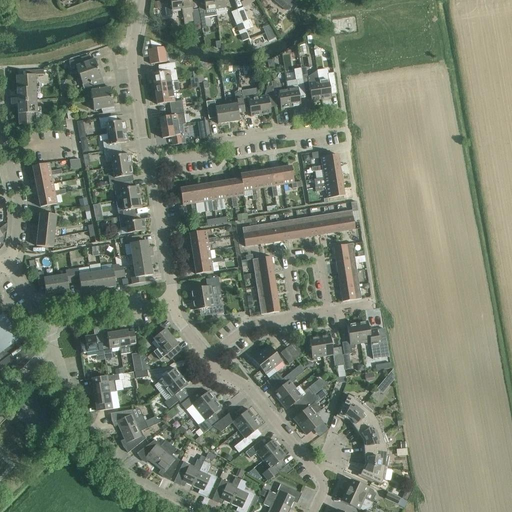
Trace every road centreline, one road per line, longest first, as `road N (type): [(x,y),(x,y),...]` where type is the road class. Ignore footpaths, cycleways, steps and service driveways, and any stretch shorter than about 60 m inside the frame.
road 1 (residential): [(184,511),(98,460),(75,419),(55,353)]
road 2 (residential): [(149,162),(209,154),(219,143),(345,126)]
road 3 (residential): [(314,511),(320,477),(249,387),(208,357)]
road 4 (residential): [(149,162),(132,67),(141,0)]
road 5 (residential): [(172,301),(149,162)]
road 6 (residential): [(327,311),(319,263),(312,255),(294,257),(288,265),(296,316)]
road 7 (residential): [(8,262),(18,213),(0,135)]
road 8 (residential): [(44,321),(172,301)]
